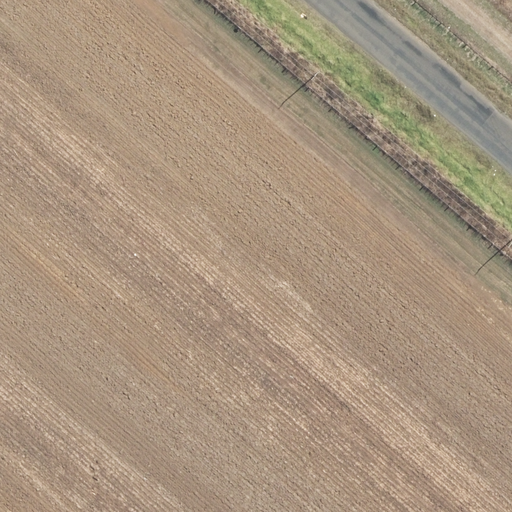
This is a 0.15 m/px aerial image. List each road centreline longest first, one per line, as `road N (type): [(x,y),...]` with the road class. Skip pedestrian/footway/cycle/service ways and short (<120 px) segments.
road 1 (track): [(511,295),(169,0)]
road 2 (unclassified): [(511,192),(283,0)]
